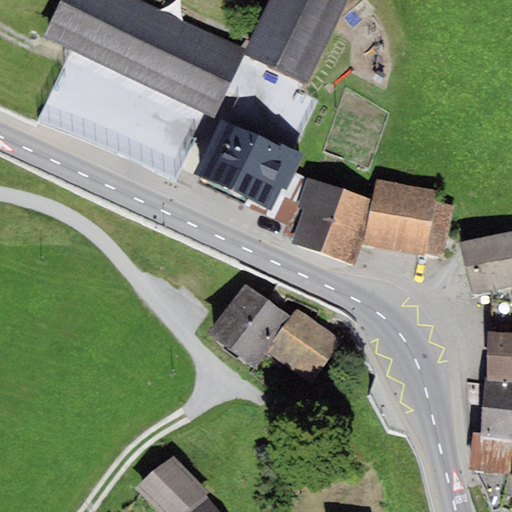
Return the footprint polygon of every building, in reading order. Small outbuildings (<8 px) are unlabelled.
[(246,50),(140,0),(60,0),(42,38),(214,118),(244,54),(246,50)] [(308,84),(347,0),(269,0),(246,50),(244,54),(308,84)] [(281,149),(220,120),(194,174),(271,210),(281,190),(286,193),(304,155),(283,145),(281,149)] [(372,200),(306,178),(306,179),(297,208),(304,211),(291,242),(354,267),(364,245),(372,200)] [(437,190),(376,179),(372,200),(364,245),(425,256),(425,254),(434,202),(437,190)] [(434,202),(425,254),(444,257),(454,206),(434,202)] [(511,232),(459,243),(470,296),(511,287),(511,232)] [(271,342),(291,318),(246,286),(208,334),(254,369),(267,352),(274,343),(271,342)] [(343,343),(297,310),(291,318),(271,342),(274,343),(267,352),(314,384),(343,343)] [(511,332),(487,332),(486,382),(511,382),(511,332)] [(511,382),(486,382),(485,381),(481,433),(479,440),(511,443),(511,382)] [(467,471),(511,473),(511,443),(479,440),(481,433),(472,433),(467,471)] [(211,496),(173,456),(135,490),(155,511),(190,511),(208,499),(211,496)] [(219,511),(208,499),(190,511),(219,511)]
